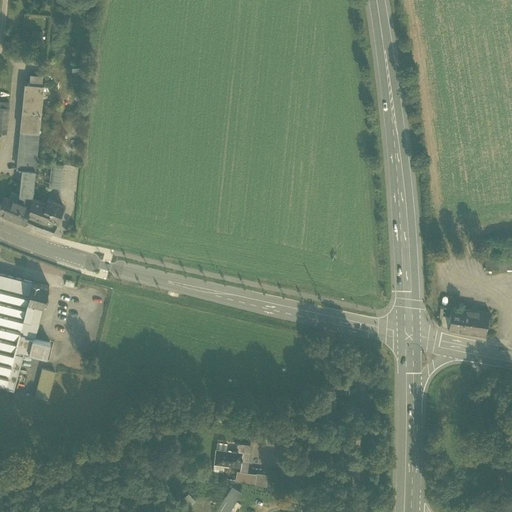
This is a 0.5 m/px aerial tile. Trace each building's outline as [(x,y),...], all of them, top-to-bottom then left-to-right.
[(32,30),(31,41),(42,42),(43,31),(32,30)] [(29,82),(43,84),(44,76),(30,74),(29,82)] [(23,129),(39,131),(44,84),(43,84),(29,82),(28,82),(23,129)] [(9,107),(0,105),(0,132),(6,133),(9,107)] [(39,131),(23,129),(18,168),(22,168),(35,170),(39,131)] [(63,164),(51,163),(49,187),(61,188),(63,164)] [(35,170),(22,168),(19,194),(31,199),(31,197),(33,191),(35,170)] [(19,194),(11,191),(9,196),(17,200),(19,194)] [(9,196),(3,194),(0,202),(0,211),(24,221),(26,214),(30,206),(31,199),(19,194),(17,200),(9,196)] [(47,199),(46,203),(31,197),(31,199),(30,206),(26,214),(45,221),(47,217),(57,221),(63,205),(47,199)] [(496,269),(496,257),(484,257),(484,269),(496,269)] [(511,269),(511,257),(496,257),(496,269),(511,269)] [(32,282),(0,273),(0,388),(5,389),(15,350),(19,334),(27,302),(32,282)] [(49,286),(32,282),(27,302),(43,306),(46,297),(47,298),(48,295),(46,295),(49,286)] [(43,306),(27,302),(19,334),(24,336),(25,336),(29,321),(38,323),(39,323),(43,306)] [(488,312),(451,307),(448,330),(469,333),(484,336),(488,312)] [(38,323),(29,321),(25,336),(34,338),(37,329),(39,323),(38,323)] [(50,344),(24,337),(24,336),(19,334),(15,350),(24,352),(46,358),(50,344)] [(24,352),(15,350),(5,389),(13,392),(24,352)] [(42,369),(35,397),(48,400),(55,373),(42,369)] [(282,432),(268,430),(267,435),(268,435),(267,441),(266,441),(266,443),(280,445),(282,432)] [(267,435),(256,433),(255,440),(266,441),(267,441),(268,435),(267,435)] [(251,445),(237,443),(237,446),(238,447),(238,450),(237,452),(242,452),(240,467),(246,468),(247,455),(249,455),(250,452),(251,451),(252,448),(251,447),(251,445)] [(231,451),(230,450),(228,450),(227,451),(216,449),(214,464),(223,465),(225,465),(226,466),(228,467),(229,466),(240,467),(242,452),(237,452),(238,450),(233,449),(232,451),(231,451)] [(223,465),(214,464),(213,471),(223,472),(223,467),(223,465)] [(257,473),(237,471),(236,480),(255,483),(255,484),(266,486),(267,474),(257,472),(257,473)] [(233,487),(217,511),(228,511),(240,492),(233,487)]
